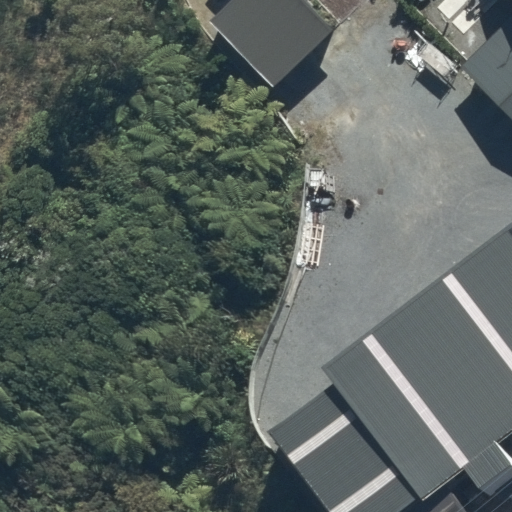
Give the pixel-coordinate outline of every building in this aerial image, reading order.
[(511,23),(492,44),(511,63),(511,23)] [(511,137),(511,99),(482,69),(456,96),(505,144),(511,137)] [(426,119),(393,148),(448,209),(480,180),(426,119)] [(350,241),(343,167),(305,171),(313,245),(350,241)] [(363,251),(319,257),(329,333),(373,327),(363,251)] [(511,268),(347,384),(428,500),(511,440),(511,268)]
